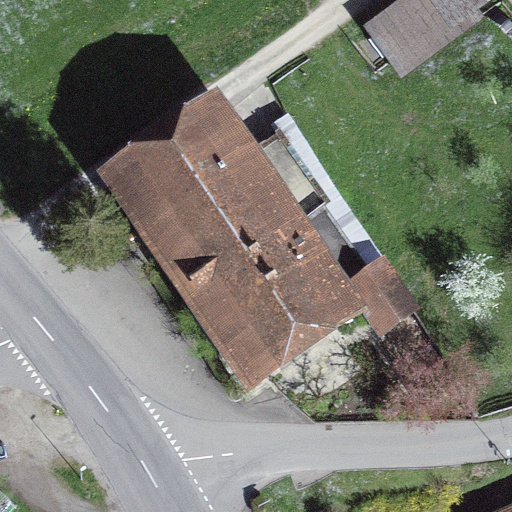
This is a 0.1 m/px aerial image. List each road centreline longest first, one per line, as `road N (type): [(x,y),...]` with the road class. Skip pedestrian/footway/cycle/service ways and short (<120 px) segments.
road 1 (unclassified): [(511,435),(222,455),(147,471)]
road 2 (secondary): [(147,471),(38,319)]
